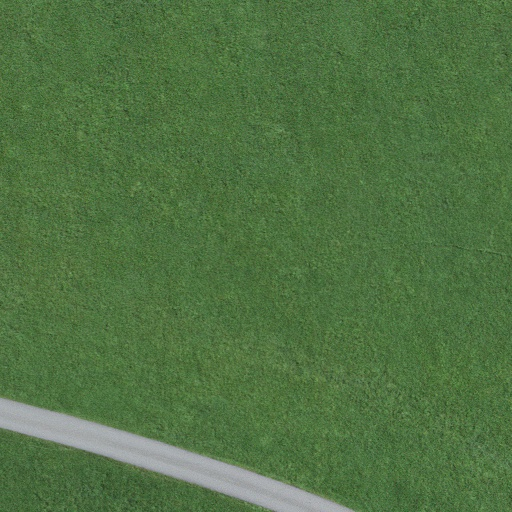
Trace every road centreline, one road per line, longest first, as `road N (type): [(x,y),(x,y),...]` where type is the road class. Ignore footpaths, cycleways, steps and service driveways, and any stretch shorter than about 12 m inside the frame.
road 1 (track): [(511,307),(63,158),(0,157)]
road 2 (unclassified): [(0,412),(317,511)]
